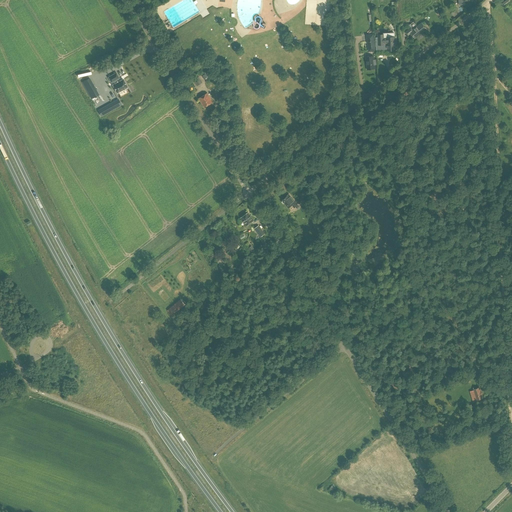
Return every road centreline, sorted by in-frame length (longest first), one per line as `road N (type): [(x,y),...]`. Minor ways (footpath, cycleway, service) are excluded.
road 1 (trunk): [(232,511),(121,350),(51,230),(0,120)]
road 2 (track): [(487,0),(511,452)]
road 3 (trunk): [(0,145),(72,286),(220,511)]
road 4 (unclassified): [(247,193),(126,0)]
road 5 (unclassified): [(449,511),(343,347)]
road 6 (unclassified): [(343,347),(247,193)]
road 7 (unclassified): [(354,107),(488,0)]
road 8 (unclassified): [(343,347),(218,450)]
road 9 (unclassified): [(247,193),(354,107)]
road 10 (unclassified): [(147,271),(247,193)]
